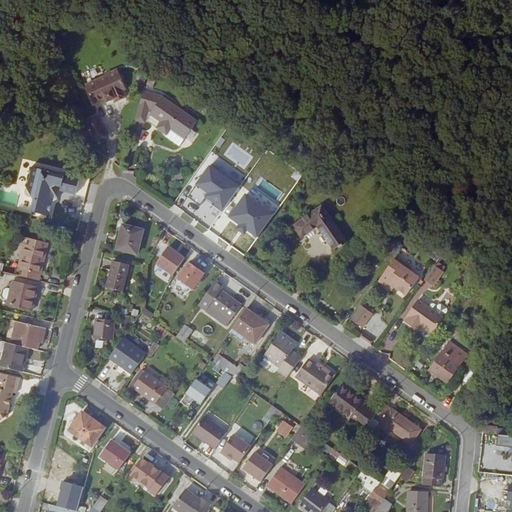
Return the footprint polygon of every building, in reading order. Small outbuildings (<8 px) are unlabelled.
[(128,91),(131,90),(123,70),(110,75),(111,76),(91,85),(98,103),(110,99),(112,103),(118,100),(120,103),(131,98),(128,91)] [(149,117),(154,109),(165,117),(161,123),(170,130),(175,124),(189,134),(200,119),(166,94),(146,89),(143,104),(140,115),(149,118),(149,117)] [(110,136),(102,115),(88,121),(97,142),(110,136)] [(183,142),(189,134),(175,124),(170,130),(169,132),(183,142)] [(79,192),(82,177),(34,165),(29,184),(30,186),(35,194),(38,198),(35,210),(52,214),(56,199),(61,196),(54,186),(59,183),(64,184),(63,188),(79,192)] [(207,165),(188,200),(202,208),(196,221),(212,229),(238,181),(207,165)] [(228,218),(257,238),(274,214),(245,193),(228,218)] [(320,227),(334,245),(343,232),(324,207),(297,228),(304,239),(320,227)] [(358,226),(359,225),(353,220),(345,232),(351,236),(357,228),(358,229),(360,226),(358,226)] [(139,253),(145,229),(126,224),(119,248),(139,253)] [(337,250),(349,241),(343,232),(334,245),(337,250)] [(396,260),(406,246),(391,235),(387,242),(394,248),(386,260),(393,265),(396,260)] [(53,243),(32,238),(30,245),(51,250),(53,243)] [(45,275),(51,250),(30,245),(28,244),(22,269),(45,275)] [(173,247),(161,263),(177,275),(189,259),(173,247)] [(125,292),(132,264),(117,260),(110,289),(125,292)] [(407,264),(403,265),(396,260),(393,265),(381,282),(389,287),(392,284),(398,289),(410,297),(422,280),(414,274),(413,269),(407,264)] [(196,289),(208,273),(194,262),(181,278),(196,289)] [(22,269),(20,274),(43,280),(45,275),(22,269)] [(444,274),(437,269),(428,280),(435,285),(444,274)] [(38,311),(44,286),(19,280),(16,289),(14,299),(13,305),(38,311)] [(228,287),(220,282),(204,305),(211,310),(214,306),(234,321),(245,306),(224,291),(228,287)] [(398,289),(392,284),(389,287),(395,293),(398,289)] [(10,298),(14,299),(16,289),(12,289),(10,290),(8,295),(10,298)] [(432,310),(423,303),(410,321),(412,322),(410,325),(417,330),(419,328),(424,332),(426,329),(435,335),(446,320),(432,310)] [(365,327),(375,313),(364,305),(354,319),(365,327)] [(214,306),(211,310),(231,325),(234,321),(214,306)] [(435,306),(432,310),(446,320),(451,314),(450,311),(445,307),(442,307),(441,309),(437,306),(435,306)] [(272,326),(250,310),(237,329),(258,344),(272,326)] [(47,342),(50,327),(19,319),(14,342),(33,346),(43,349),(45,341),(47,342)] [(117,342),(120,321),(102,319),(99,340),(117,342)] [(191,324),(181,337),(188,342),(197,328),(191,324)] [(195,332),(192,337),(203,344),(206,339),(195,332)] [(285,366),(282,370),(292,377),(304,362),(294,355),(297,350),(301,344),(286,333),(270,354),(285,366)] [(129,338),(115,358),(137,374),(151,354),(129,338)] [(3,364),(27,370),(33,346),(14,342),(8,340),(3,364)] [(165,344),(160,341),(151,354),(155,357),(165,344)] [(453,341),(444,354),(461,366),(470,354),(453,341)] [(304,362),(306,357),(297,350),(294,355),(304,362)] [(237,377),(243,382),(253,368),(246,363),(242,369),(222,354),(216,362),(227,371),(234,375),(237,377)] [(433,369),(450,381),(461,366),(444,354),(433,369)] [(300,376),(326,395),(341,375),(328,366),(327,367),(313,358),(300,376)] [(0,385),(0,421),(13,414),(18,391),(22,392),(26,376),(4,371),(2,379),(0,386),(0,385)] [(161,403),(172,388),(150,371),(139,387),(161,403)] [(228,390),(237,377),(230,373),(222,385),(228,390)] [(216,390),(201,379),(190,394),(205,405),(216,390)] [(366,400),(346,385),(333,402),(361,423),(373,407),(366,402),(366,400)] [(179,393),(172,388),(161,403),(168,409),(179,393)] [(276,418),(277,416),(282,409),(276,405),(270,413),(276,418)] [(425,432),(388,405),(377,419),(414,446),(425,432)] [(95,447),(109,429),(86,412),(72,430),(95,447)] [(230,434),(209,418),(197,434),(219,450),(230,434)] [(283,420),(276,431),(286,438),(293,427),(283,420)] [(486,426),(486,433),(499,435),(500,426),(486,425),(486,426)] [(297,440),(308,448),(317,435),(307,427),(297,440)] [(224,453),(231,458),(233,456),(243,463),(254,447),(237,435),(224,453)] [(511,436),(501,435),(500,446),(511,447),(511,436)] [(125,465),(134,453),(115,438),(106,450),(125,465)] [(347,466),(350,459),(324,444),(321,451),(347,466)] [(258,453),(247,469),(266,483),(278,467),(258,453)] [(429,456),(426,486),(444,488),(444,482),(446,482),(448,458),(429,456)] [(162,495),(173,479),(146,460),(135,475),(162,495)] [(406,474),(398,468),(386,485),(393,491),(399,484),(406,474)] [(270,486),(295,504),(307,487),(283,469),(270,486)] [(366,470),(359,480),(365,485),(371,475),(366,470)] [(91,472),(88,479),(97,483),(100,477),(91,472)] [(393,491),(386,485),(371,475),(365,485),(375,492),(373,496),(384,504),(387,500),(393,491)] [(207,497),(206,498),(191,487),(178,505),(187,511),(209,511),(215,503),(207,497)] [(335,511),(338,508),(331,504),(332,502),(315,490),(303,506),(310,511),(335,511)] [(427,511),(429,494),(411,493),(409,511),(427,511)] [(112,502),(104,496),(97,506),(105,511),(112,502)] [(384,504),(378,511),(390,511),(395,506),(387,500),(384,504)] [(86,511),(87,511),(82,510),(57,503),(55,511),(86,511)]
